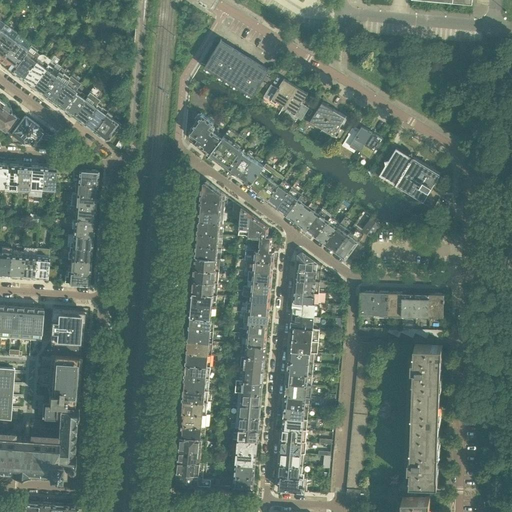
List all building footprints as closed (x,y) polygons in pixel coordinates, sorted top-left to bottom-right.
[(108,5),(102,1),(99,7),(105,11),(108,5)] [(0,31),(0,58),(14,40),(1,30),(0,31)] [(4,65),(12,70),(27,49),(20,44),(22,42),(18,39),(16,41),(14,40),(0,58),(0,59),(5,63),(4,65)] [(269,69),(221,40),(214,51),(206,65),(206,66),(206,65),(218,72),(253,94),(253,95),(269,69)] [(12,70),(21,77),(38,54),(39,54),(35,51),(37,49),(30,44),(27,49),(12,70)] [(32,84),(48,61),(50,60),(42,54),(41,54),(39,54),(38,55),(38,54),(21,77),(31,85),(32,84)] [(48,61),(32,84),(41,92),(58,69),(48,61)] [(41,92),(52,100),(67,79),(70,74),(60,67),(58,69),(41,92),(42,92),(41,92)] [(67,79),(52,100),(62,107),(79,84),(83,78),(73,70),(70,74),(67,79)] [(278,101),(285,105),(296,86),(284,79),(279,86),(280,87),(279,87),(280,88),(279,89),(271,84),(264,96),(276,104),(278,101)] [(79,84),(62,107),(72,114),(89,92),(79,84)] [(296,86),(285,105),(291,109),(290,112),(302,119),(309,108),(301,103),(302,101),(303,101),(308,94),(308,93),(296,86)] [(82,122),(96,104),(101,97),(90,89),(89,92),(72,114),(82,122)] [(316,123),(323,127),(334,109),(322,102),(318,109),(318,108),(309,123),(314,126),(316,123)] [(4,103),(0,108),(0,127),(9,133),(20,119),(10,112),(11,110),(11,107),(4,103)] [(93,130),(106,111),(107,111),(101,106),(100,107),(96,104),(82,122),(93,130)] [(334,109),(323,127),(335,135),(337,132),(339,133),(337,136),(341,138),(346,131),(339,127),(342,123),(346,116),(334,109)] [(106,111),(93,130),(104,139),(104,138),(107,138),(110,134),(110,131),(112,129),(117,133),(122,126),(116,122),(117,122),(110,117),(112,115),(106,111)] [(194,140),(201,145),(213,130),(215,128),(212,126),(215,122),(202,113),(202,114),(201,113),(198,114),(195,118),(196,121),(190,129),(191,134),(196,138),(194,140)] [(31,142),(32,142),(33,142),(34,142),(34,141),(43,130),(39,127),(39,126),(25,115),(12,133),(23,141),(25,138),(29,141),(29,140),(30,141),(30,142),(31,142)] [(345,141),(342,145),(343,145),(343,144),(349,147),(348,148),(348,149),(349,148),(354,151),(354,152),(356,149),(360,151),(372,132),(368,129),(362,126),(360,129),(355,126),(353,128),(352,128),(348,134),(349,134),(345,141)] [(222,137),(208,156),(212,159),(214,157),(219,161),(233,142),(239,135),(229,128),(222,137)] [(208,156),(222,137),(213,130),(201,145),(200,146),(203,149),(204,153),(208,156)] [(372,132),(360,151),(370,158),(382,138),(372,132)] [(239,135),(233,142),(219,161),(226,165),(224,168),(228,170),(243,152),(250,143),(239,135)] [(397,146),(389,158),(386,159),(385,159),(386,163),(380,173),(424,200),(434,206),(440,196),(430,190),(441,173),(414,157),(413,156),(412,152),(408,153),(397,146)] [(237,173),(240,176),(253,159),(243,152),(228,170),(228,171),(233,174),(235,176),(237,173)] [(248,186),(249,186),(263,166),(253,159),(240,176),(243,178),(243,179),(243,178),(241,181),(248,186)] [(3,186),(16,186),(17,164),(5,163),(3,186)] [(17,164),(16,186),(29,187),(31,165),(17,164)] [(36,190),(41,191),(42,190),(43,166),(31,165),(29,187),(28,192),(36,193),(36,190)] [(43,166),(42,190),(46,190),(46,191),(54,191),(55,181),(55,179),(56,167),(43,166)] [(254,190),(257,193),(273,173),(263,166),(249,186),(254,190)] [(56,167),(55,179),(68,180),(68,170),(68,168),(63,168),(56,167)] [(68,170),(68,180),(76,181),(97,182),(98,172),(96,170),(78,169),(77,169),(68,168),(68,170)] [(261,195),(267,199),(282,180),(273,173),(257,193),(261,195)] [(202,182),(201,198),(225,200),(226,195),(226,194),(207,180),(202,182)] [(273,204),(277,207),(292,187),(282,180),(267,199),(273,204)] [(76,181),(75,186),(77,187),(77,193),(96,195),(97,184),(97,182),(76,181)] [(286,214),(301,194),(292,187),(277,207),(280,209),(286,214)] [(71,193),(71,205),(74,205),(95,207),(95,196),(96,195),(77,193),(71,193)] [(290,216),(296,221),(311,201),(301,194),(286,214),(290,217),(290,216)] [(200,209),(224,211),(225,206),(225,200),(201,198),(200,205),(200,209)] [(246,236),(249,236),(251,213),(242,206),(241,206),(234,201),(233,213),(240,219),(239,233),(246,234),(246,236)] [(311,201),(296,221),(302,226),(306,229),(307,229),(322,208),(311,201)] [(74,205),(72,217),(94,219),(95,207),(74,205)] [(316,236),(330,216),(332,213),(323,207),(322,208),(307,229),(313,233),(312,233),(316,236)] [(199,220),(223,222),(224,211),(200,209),(199,216),(199,220)] [(249,236),(260,237),(262,221),(251,213),(249,236)] [(319,238),(325,242),(340,223),(330,216),(316,236),(319,238)] [(74,229),(73,234),(93,235),(94,219),(72,217),(72,226),(72,228),(74,229)] [(380,225),(371,218),(363,230),(371,236),(380,225)] [(198,228),(197,232),(198,232),(220,233),(223,234),(224,222),(223,222),(199,220),(198,228)] [(255,244),(255,249),(271,250),(273,236),(268,235),(269,227),(269,226),(262,221),(260,237),(260,244),(255,244)] [(329,245),(336,250),(349,231),(343,226),(344,226),(340,223),(325,242),(325,243),(329,246),(329,245)] [(349,231),(336,250),(335,250),(339,253),(340,253),(345,257),(346,258),(347,257),(358,242),(358,241),(363,234),(353,226),(349,231)] [(197,239),(196,243),(219,245),(222,245),(223,234),(220,233),(198,232),(197,239)] [(70,245),(70,246),(91,247),(92,236),(93,236),(93,235),(73,234),(68,234),(67,245),(70,245)] [(196,251),(195,256),(196,256),(217,257),(220,258),(221,258),(222,246),(222,245),(219,245),(196,243),(196,244),(197,244),(196,251)] [(68,258),(71,258),(90,260),(91,247),(70,246),(69,251),(68,251),(68,258)] [(1,251),(0,251),(0,273),(9,275),(9,274),(10,251),(11,248),(2,247),(1,251)] [(24,250),(22,275),(32,276),(34,276),(36,253),(37,247),(24,247),(24,250)] [(36,253),(34,276),(47,277),(48,268),(48,254),(49,249),(37,248),(37,247),(36,253)] [(245,259),(252,260),(254,260),(274,262),(275,250),(271,250),(255,249),(246,248),(245,259)] [(16,252),(10,251),(9,274),(21,275),(22,275),(24,250),(16,250),(16,252)] [(298,253),(297,267),(321,269),(321,265),(322,265),(303,251),(298,253)] [(196,256),(194,268),(219,270),(220,258),(217,257),(196,256)] [(68,265),(68,270),(89,272),(90,260),(71,258),(70,265),(68,265)] [(245,266),(245,270),(273,272),(274,262),(254,260),(253,266),(252,266),(249,266),(246,265),(245,266)] [(297,267),(296,278),(320,281),(321,271),(321,269),(297,267)] [(194,268),(193,279),(218,282),(219,270),(194,268)] [(89,272),(68,270),(67,275),(65,275),(64,282),(69,282),(69,283),(88,284),(89,272)] [(248,275),(248,281),(272,283),(273,272),(245,270),(245,275),(248,275)] [(296,278),(295,289),(319,292),(320,281),(296,278)] [(192,291),(192,292),(217,294),(218,282),(193,279),(192,291)] [(243,291),(271,293),(272,283),(248,281),(247,286),(244,286),(243,291)] [(295,289),(294,300),(318,302),(319,292),(295,289)] [(360,317),(374,317),(375,291),(361,290),(360,317)] [(249,296),(248,302),(270,304),(271,293),(243,291),(243,294),(244,296),(249,296)] [(374,317),(388,317),(389,291),(375,291),(374,317)] [(388,317),(402,318),(403,292),(389,291),(388,317)] [(192,296),(191,303),(216,306),(224,306),(225,295),(217,294),(192,292),(192,296)] [(403,292),(402,318),(416,318),(416,292),(403,292)] [(416,292),(416,318),(429,319),(430,292),(416,292)] [(430,292),(429,319),(443,319),(444,301),(444,298),(444,293),(430,292)] [(294,305),(293,312),(321,314),(321,306),(319,306),(319,302),(318,302),(294,300),(294,301),(293,305),(294,305)] [(80,343),(81,343),(82,343),(82,342),(82,340),(82,338),(83,336),(83,334),(83,333),(83,331),(78,331),(79,328),(83,328),(83,326),(84,321),(84,318),(84,311),(82,311),(53,309),(54,307),(43,306),(0,302),(0,337),(41,341),(51,342),(51,341),(53,341),(80,343)] [(241,307),(241,312),(245,312),(269,314),(270,304),(248,302),(246,302),(246,307),(242,307),(241,307)] [(190,315),(215,318),(216,306),(191,303),(190,311),(190,315)] [(245,317),(244,322),(268,324),(269,314),(245,312),(245,317)] [(292,321),(292,324),(320,326),(321,314),(293,312),(292,321)] [(189,323),(189,327),(214,329),(215,318),(190,315),(189,323)] [(240,328),(240,333),(267,335),(268,324),(244,322),(244,328),(240,328)] [(294,325),(292,337),(319,339),(320,326),(292,324),(292,325),(294,325)] [(188,335),(188,339),(210,341),(210,336),(213,336),(214,329),(189,327),(188,335)] [(359,336),(374,336),(374,328),(360,327),(359,336)] [(385,336),(387,332),(387,328),(374,328),(374,336),(385,336)] [(399,337),(401,332),(401,328),(387,328),(387,332),(399,337)] [(413,337),(415,333),(415,329),(401,328),(401,332),(413,337)] [(427,338),(429,333),(429,329),(415,329),(415,333),(427,338)] [(429,329),(429,333),(441,338),(443,333),(443,330),(429,329)] [(242,343),(243,343),(266,345),(267,335),(240,333),(239,337),(243,338),(242,343)] [(291,349),(315,351),(318,351),(319,339),(292,337),(291,349)] [(187,347),(186,351),(212,353),(213,341),(210,341),(188,339),(187,347)] [(243,343),(242,356),(265,358),(266,352),(265,352),(266,345),(243,343)] [(411,377),(410,378),(441,379),(442,353),(442,345),(415,344),(415,346),(415,350),(413,350),(411,350),(411,352),(413,353),(413,352),(415,352),(415,358),(412,358),(411,368),(415,368),(414,377),(412,377),(411,377)] [(290,349),(289,360),(313,362),(315,351),(291,349),(290,349)] [(43,402),(42,417),(59,418),(60,403),(77,404),(78,401),(81,401),(82,401),(82,394),(78,394),(81,355),(53,352),(53,350),(51,350),(48,392),(49,392),(49,395),(43,395),(43,402)] [(186,363),(186,364),(211,366),(211,365),(212,353),(186,351),(187,351),(186,359),(185,363),(186,363)] [(242,356),(241,367),(264,369),(265,361),(265,358),(242,356)] [(288,368),(288,371),(312,373),(313,362),(289,360),(288,360),(288,368)] [(185,371),(184,375),(210,377),(211,372),(210,372),(211,366),(186,364),(185,371)] [(0,434),(3,434),(4,427),(9,428),(9,419),(10,419),(11,408),(13,382),(14,369),(0,367),(0,434)] [(241,367),(240,379),(263,381),(264,376),(263,376),(264,369),(241,367)] [(288,371),(287,382),(311,384),(312,374),(312,373),(288,371)] [(184,380),(183,387),(209,389),(210,377),(184,375),(184,380)] [(409,411),(409,413),(440,414),(441,379),(410,378),(410,380),(412,380),(414,380),(414,392),(413,392),(413,398),(413,399),(414,399),(413,412),(411,411),(409,411)] [(236,379),(235,391),(239,392),(262,394),(262,385),(263,385),(263,381),(240,379),(236,379)] [(286,382),(285,394),(310,396),(311,384),(287,382),(286,382)] [(183,395),(182,399),(208,401),(209,389),(183,387),(183,395)] [(239,392),(238,403),(261,405),(262,394),(239,392)] [(286,394),(285,405),(308,407),(309,396),(310,397),(310,396),(285,394),(286,394)] [(182,403),(181,410),(207,413),(207,407),(208,401),(182,399),(182,403)] [(0,469),(11,470),(11,472),(28,473),(28,471),(30,471),(32,471),(48,472),(48,475),(60,475),(65,475),(66,467),(67,467),(68,469),(71,470),(73,468),(73,465),(73,464),(73,463),(74,451),(73,451),(75,416),(77,416),(77,415),(77,414),(77,408),(77,404),(78,404),(77,404),(60,403),(59,418),(58,432),(57,439),(54,439),(53,439),(41,438),(32,437),(29,437),(30,428),(16,427),(16,436),(4,435),(0,434),(0,469)] [(238,403),(236,415),(260,417),(261,405),(238,403)] [(283,416),(284,416),(307,418),(308,407),(285,405),(284,408),(283,416)] [(182,423),(206,425),(207,413),(181,410),(181,411),(183,411),(183,415),(183,416),(181,417),(180,421),(182,423)] [(408,446),(408,447),(439,448),(440,414),(409,413),(409,414),(411,414),(413,414),(413,426),(412,426),(412,434),(412,446),(410,446),(408,446)] [(235,427),(259,429),(260,417),(236,415),(236,423),(232,422),(231,426),(235,427)] [(284,416),(283,427),(306,430),(307,418),(284,416)] [(180,429),(179,435),(205,437),(206,425),(182,423),(182,428),(180,429)] [(238,431),(238,439),(258,441),(259,429),(235,427),(235,431),(238,431)] [(282,427),(281,439),(302,441),(305,442),(306,430),(283,427),(282,427)] [(181,443),(180,447),(206,449),(206,443),(207,437),(205,437),(179,435),(179,441),(181,443)] [(237,442),(237,450),(257,452),(258,441),(238,439),(234,438),(233,442),(237,442)] [(302,441),(281,439),(280,452),(301,453),(304,453),(305,453),(306,442),(305,442),(302,441)] [(179,455),(179,459),(205,461),(205,455),(206,449),(180,447),(180,448),(178,449),(177,453),(179,455)] [(439,448),(408,447),(408,448),(410,448),(412,448),(411,458),(408,458),(408,468),(411,468),(411,474),(409,474),(409,473),(407,473),(407,476),(409,476),(411,476),(411,480),(410,480),(410,482),(438,483),(438,475),(439,448)] [(232,463),(236,463),(256,465),(257,452),(237,450),(234,450),(232,463)] [(280,452),(279,463),(303,465),(304,453),(301,453),(280,452)] [(178,467),(178,471),(204,473),(204,467),(204,461),(205,461),(179,459),(179,460),(177,461),(176,465),(178,467)] [(236,463),(235,475),(255,476),(256,465),(236,463)] [(278,475),(304,478),(305,472),(302,472),(303,465),(279,463),(278,475)] [(204,473),(178,471),(178,472),(176,473),(175,477),(177,479),(177,483),(203,485),(213,485),(214,479),(203,478),(203,473),(204,473)] [(230,486),(230,487),(234,487),(254,488),(255,476),(235,475),(234,480),(231,480),(230,486)] [(304,478),(278,475),(277,481),(278,481),(279,484),(279,488),(284,489),(288,489),(288,490),(302,491),(303,485),(304,478)] [(429,511),(430,505),(430,497),(402,497),(402,499),(403,499),(403,503),(401,503),(399,503),(399,505),(401,505),(403,505),(403,511),(400,511),(399,511),(429,511)] [(25,501),(24,511),(23,511),(37,511),(38,502),(30,502),(30,501),(25,501)] [(50,511),(51,503),(43,503),(43,502),(42,502),(42,503),(39,502),(38,502),(37,511),(50,511)] [(52,503),(51,503),(50,511),(62,511),(63,504),(56,503),(55,503),(52,503)]
